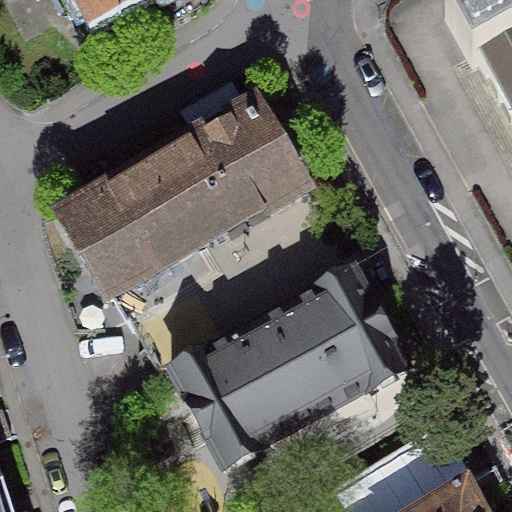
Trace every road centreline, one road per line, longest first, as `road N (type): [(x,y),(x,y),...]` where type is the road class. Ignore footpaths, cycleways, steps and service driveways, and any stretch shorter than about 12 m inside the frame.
road 1 (residential): [(304,0),(511,381)]
road 2 (residential): [(2,179),(304,0)]
road 3 (residential): [(2,179),(100,511)]
